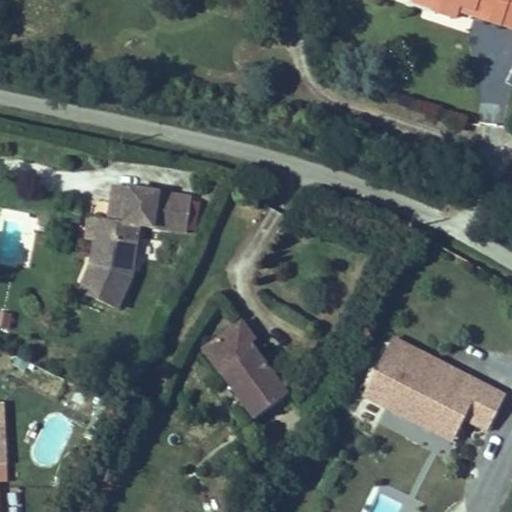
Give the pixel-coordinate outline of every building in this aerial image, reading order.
[(511,0),(441,0),(454,4),(454,0),(470,0),(470,1),(511,13),(511,0)] [(140,186),(108,182),(105,199),(137,204),(140,186)] [(189,194),(140,186),(137,204),(105,199),(103,217),(93,217),(92,232),(88,232),(85,264),(73,289),(112,306),(127,273),(135,221),(183,228),(189,194)] [(92,232),(93,217),(81,216),(77,263),(85,264),(88,232),(92,232)] [(240,322),(197,352),(252,430),(290,403),(252,348),(256,345),(240,322)] [(506,397),(392,341),(359,408),(454,455),(466,430),(485,439),(506,397)]
